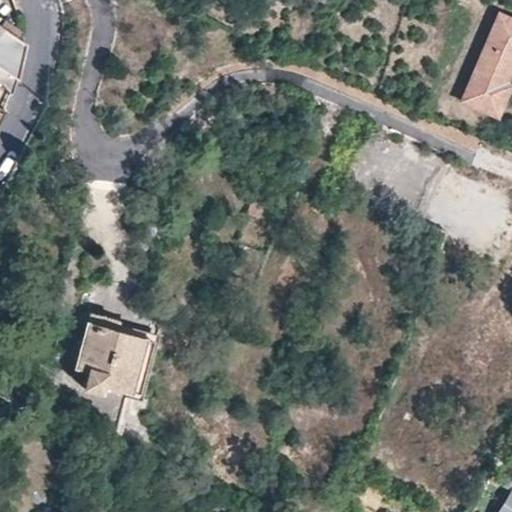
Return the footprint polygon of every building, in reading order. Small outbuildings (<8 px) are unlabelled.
[(511,21),(499,16),(461,103),(496,118),(509,87),(504,85),(511,66),(511,21)] [(25,58),(27,41),(0,23),(0,80),(7,85),(14,94),(25,58)] [(89,312),(86,322),(113,329),(114,319),(104,316),(89,312)] [(90,429),(114,440),(130,391),(142,336),(113,329),(86,322),(76,364),(87,368),(82,384),(102,389),(104,382),(106,383),(90,429)] [(142,336),(130,391),(147,394),(159,341),(142,336)] [(511,511),(511,464),(510,464),(500,480),(511,487),(511,488),(498,511),(511,511)]
